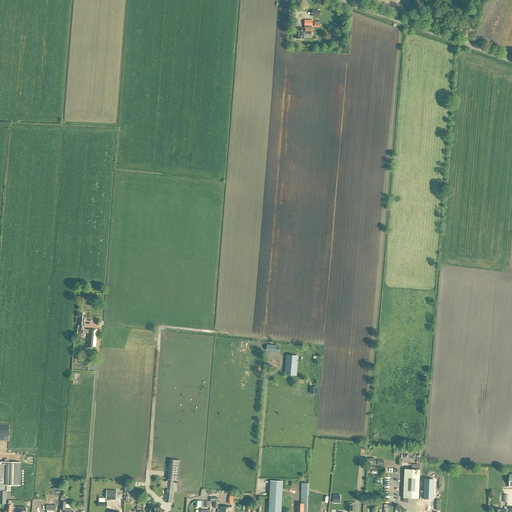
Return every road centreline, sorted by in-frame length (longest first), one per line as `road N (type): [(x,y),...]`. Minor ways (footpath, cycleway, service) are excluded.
road 1 (unclassified): [(511,61),(338,0)]
road 2 (track): [(255,511),(266,342)]
